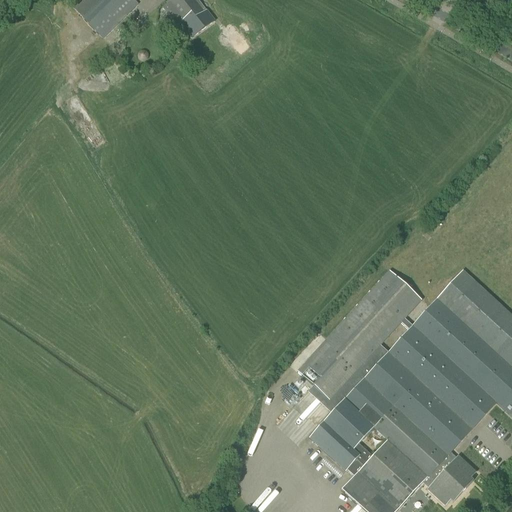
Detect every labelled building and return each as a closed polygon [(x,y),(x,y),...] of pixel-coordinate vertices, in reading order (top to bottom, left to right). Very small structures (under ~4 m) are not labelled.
[(103,41),(111,32),(139,5),(133,0),(81,0),(72,9),(103,41)] [(195,0),(194,1),(193,0),(170,0),(166,3),(167,5),(162,9),(172,22),(194,5),(195,6),(197,5),(199,3),(196,0),(195,0)] [(194,5),(172,22),(176,27),(180,24),(191,39),(214,22),(206,11),(206,12),(199,3),(197,5),(195,6),(194,5)] [(254,43),(240,26),(233,31),(234,32),(223,41),(228,48),(239,39),(247,49),(254,43)] [(347,471),(354,477),(341,492),(355,505),(363,511),(397,511),(401,508),(422,484),(424,486),(429,490),(428,490),(446,507),(476,474),(458,458),(456,459),(450,454),(454,450),(486,414),(497,404),(511,417),(511,316),(463,271),(412,326),(405,320),(422,301),(390,272),(326,341),(297,373),(313,387),(337,409),(331,415),(309,439),(346,472),(347,471)] [(283,511),(290,502),(286,498),(275,511),(283,511)]
